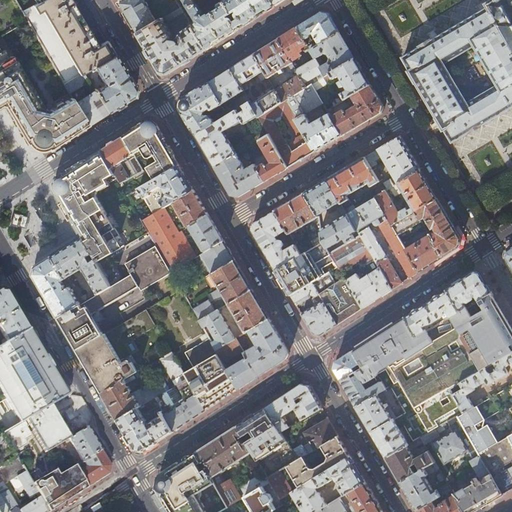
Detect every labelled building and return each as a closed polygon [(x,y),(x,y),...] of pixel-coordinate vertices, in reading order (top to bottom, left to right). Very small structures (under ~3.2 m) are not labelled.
[(87,71),(93,67),(114,54),(104,37),(82,0),(41,0),(29,8),(22,12),(64,84),(83,73),(87,71)] [(134,0),(127,0),(120,5),(127,16),(137,34),(150,26),(134,0)] [(183,0),(195,18),(194,19),(196,22),(192,25),(207,49),(225,38),(241,28),(224,1),(218,4),(218,6),(219,8),(206,17),(203,13),(204,12),(198,3),(197,3),(196,1),(196,0),(183,0)] [(225,0),(224,1),(241,28),(258,17),(275,6),(270,0),(225,0)] [(416,82),(437,118),(436,119),(443,130),(445,129),(453,142),(470,132),(470,133),(482,126),(481,125),(511,107),(511,0),(494,0),(487,5),(488,8),(432,41),(431,40),(419,47),(420,48),(403,58),(411,70),(409,71),(415,83),(416,82)] [(183,12),(181,8),(166,17),(168,21),(183,12)] [(313,34),(319,45),(340,33),(334,23),(329,13),(321,12),(297,27),(306,44),(310,41),(308,38),(309,37),(311,35),(313,34)] [(150,26),(137,34),(160,72),(167,74),(207,49),(192,25),(189,22),(187,23),(189,27),(181,32),(181,33),(178,35),(177,38),(176,41),(171,40),(172,36),(164,21),(165,20),(163,19),(150,26)] [(22,37),(16,27),(13,29),(18,39),(22,37)] [(301,48),(307,44),(306,44),(297,27),(288,33),(278,39),(292,61),(301,55),(299,52),(302,50),(301,48)] [(316,47),(311,50),(315,58),(319,56),(321,55),(327,54),(329,58),(325,64),(323,64),(320,66),(326,76),(355,59),(348,46),(340,33),(319,45),(316,47)] [(60,142),(88,125),(69,92),(54,101),(61,113),(55,116),(23,62),(19,64),(12,52),(9,54),(0,38),(0,106),(4,104),(26,142),(27,142),(31,142),(32,144),(33,145),(35,146),(36,147),(39,147),(40,148),(43,148),(45,147),(47,146),(50,147),(51,148),(60,142)] [(296,69),(292,61),(278,39),(266,46),(255,54),(268,76),(268,78),(289,65),(293,72),(296,69)] [(104,85),(95,92),(107,112),(134,96),(135,89),(114,54),(93,67),(104,85)] [(268,76),(255,54),(242,62),(231,69),(244,91),(249,88),(246,82),(258,74),(261,80),(268,76)] [(319,56),(315,58),(320,66),(323,64),(319,56)] [(320,66),(315,58),(296,69),(300,75),(307,88),(312,84),(313,84),(311,80),(316,76),(319,80),(326,76),(320,66)] [(370,84),(355,59),(326,76),(319,80),(313,84),(312,84),(317,91),(328,85),(327,83),(339,75),(348,90),(342,94),(345,100),(352,95),(370,84)] [(244,91),(231,69),(220,76),(210,82),(223,104),(244,91)] [(83,73),(89,83),(93,81),(87,71),(83,73)] [(107,112),(95,92),(83,99),(76,88),(81,85),(82,87),(89,83),(83,73),(64,84),(69,92),(88,125),(107,112)] [(307,88),(300,75),(276,90),(283,102),(286,101),(307,88)] [(214,110),(223,104),(210,82),(194,92),(182,101),(181,102),(180,103),(180,104),(180,105),(181,107),(197,135),(216,123),(213,119),(211,118),(209,115),(205,115),(206,112),(211,109),(212,110),(214,110)] [(317,91),(312,84),(307,88),(286,101),(316,151),(335,140),(343,135),(332,117),(330,114),(312,124),(306,114),(321,105),(323,108),(326,106),(317,91)] [(377,96),(370,84),(352,95),(358,105),(349,110),(347,108),(332,117),(343,135),(381,112),(382,105),(377,96)] [(260,117),(283,102),(276,90),(252,104),(259,115),(260,117)] [(250,101),(246,94),(225,108),(227,110),(229,114),(250,101)] [(259,115),(252,104),(250,101),(229,114),(220,121),(216,123),(197,135),(206,150),(216,167),(237,155),(237,154),(224,131),(235,125),(235,126),(243,121),(245,124),(259,115)] [(267,130),(270,135),(289,167),(301,160),(316,151),(286,101),(283,102),(260,117),(267,130)] [(220,121),(229,114),(227,110),(217,116),(220,121)] [(131,133),(148,122),(147,120),(134,128),(133,129),(132,130),(131,130),(131,131),(131,133)] [(150,121),(148,122),(156,124),(165,140),(168,139),(158,122),(157,121),(156,120),(154,120),(153,120),(152,120),(150,121)] [(156,124),(148,122),(131,133),(124,137),(133,153),(142,148),(145,153),(146,155),(167,142),(165,140),(156,124)] [(249,147),(270,135),(267,130),(253,138),(251,135),(244,139),(249,147)] [(266,181),(289,167),(270,135),(249,147),(247,149),(246,149),(252,159),(253,160),(262,155),(266,153),(272,163),(268,165),(267,164),(266,165),(265,163),(258,167),(266,181)] [(400,136),(328,179),(341,202),(343,204),(344,207),(351,203),(347,196),(369,183),(372,187),(380,182),(369,164),(383,156),(388,164),(386,165),(388,169),(390,168),(395,176),(384,183),(385,185),(376,191),(378,196),(421,170),(400,136)] [(133,153),(124,137),(113,144),(102,151),(118,178),(121,184),(143,171),(136,158),(133,153)] [(170,147),(167,142),(146,155),(148,157),(148,158),(149,158),(150,158),(151,158),(152,158),(156,156),(159,161),(148,168),(155,180),(180,165),(176,159),(175,156),(170,147)] [(136,158),(145,153),(142,148),(133,153),(136,158)] [(252,159),(246,149),(242,152),(246,160),(249,161),(252,159)] [(110,183),(118,178),(102,151),(90,159),(70,172),(65,175),(55,181),(54,188),(72,220),(76,226),(105,209),(98,197),(89,201),(86,197),(99,189),(100,190),(101,190),(102,190),(111,185),(110,183)] [(239,197),(266,181),(258,167),(256,164),(246,170),(237,155),(216,167),(224,181),(232,195),(239,197)] [(70,172),(90,159),(87,159),(86,160),(83,160),(81,161),(73,167),(69,169),(70,172)] [(180,165),(155,180),(128,196),(131,200),(142,194),(145,198),(151,195),(151,192),(161,186),(164,186),(167,193),(166,196),(160,199),(165,207),(174,202),(195,190),(187,177),(180,165)] [(427,181),(421,170),(378,196),(376,197),(393,226),(416,211),(437,198),(427,181)] [(70,221),(72,220),(54,188),(55,181),(65,175),(63,173),(56,177),(55,178),(54,179),(53,181),(52,182),(52,184),(51,185),(51,186),(51,188),(52,189),(52,191),(70,221)] [(316,186),(305,193),(318,215),(341,202),(328,179),(316,186)] [(89,201),(98,197),(99,189),(86,197),(89,201)] [(202,202),(195,190),(174,202),(189,227),(191,226),(209,215),(202,202)] [(290,201),(276,210),(288,229),(290,234),(319,216),(318,215),(305,193),(290,201)] [(356,209),(348,214),(359,232),(360,235),(393,290),(403,283),(368,224),(373,221),(376,225),(377,226),(378,226),(379,225),(411,278),(420,272),(407,250),(399,236),(393,226),(376,197),(356,209)] [(449,218),(437,198),(416,211),(422,220),(426,218),(432,230),(434,229),(437,233),(431,236),(443,257),(459,246),(461,239),(449,218)] [(323,234),(324,242),(328,249),(345,238),(348,242),(355,238),(353,235),(359,232),(348,214),(346,209),(344,207),(343,204),(337,208),(343,217),(322,229),(323,234)] [(354,205),(346,209),(348,214),(356,209),(354,205)] [(165,207),(142,221),(157,246),(180,232),(165,207)] [(126,246),(105,209),(76,226),(83,237),(98,262),(126,246)] [(288,229),(276,210),(255,223),(253,230),(263,248),(276,270),(303,255),(296,244),(290,248),(284,246),(285,245),(285,244),(285,242),(284,241),(283,240),(282,240),(281,240),(280,240),(277,236),(288,229)] [(422,220),(416,211),(393,226),(399,236),(422,221),(422,220)] [(20,225),(21,216),(12,215),(11,224),(20,225)] [(217,228),(209,215),(191,226),(206,252),(224,241),(217,228)] [(182,231),(180,232),(157,246),(172,272),(197,257),(182,231)] [(312,241),(316,247),(324,242),(323,234),(312,241)] [(348,242),(330,253),(339,268),(341,272),(361,260),(370,274),(361,279),(357,273),(346,280),(363,309),(379,298),(393,290),(360,235),(355,238),(348,242)] [(431,265),(443,257),(431,236),(430,235),(407,250),(420,272),(431,265)] [(86,302),(112,286),(98,262),(83,237),(62,250),(52,257),(66,278),(80,271),(95,296),(88,294),(83,296),(86,302)] [(230,250),(224,241),(206,252),(203,254),(204,257),(207,255),(217,272),(236,261),(230,250)] [(303,255),(276,270),(285,284),(292,296),(313,283),(330,273),(339,268),(330,253),(328,249),(324,242),(316,247),(303,255)] [(172,272),(157,246),(127,264),(132,274),(112,286),(86,302),(59,319),(70,337),(78,351),(105,334),(93,315),(140,287),(142,291),(172,273),(172,272)] [(59,319),(86,302),(83,296),(79,299),(78,307),(67,289),(63,291),(62,289),(65,286),(63,282),(58,284),(58,283),(66,278),(52,257),(35,268),(34,276),(46,297),(59,319)] [(245,276),(236,261),(217,272),(212,275),(220,289),(208,296),(211,300),(193,309),(200,321),(216,311),(212,303),(218,299),(220,301),(225,298),(229,304),(253,290),(245,276)] [(463,280),(448,289),(460,311),(467,307),(465,302),(467,302),(470,302),(474,300),(474,296),(476,295),(479,300),(492,293),(481,274),(474,272),(463,280)] [(330,273),(313,283),(320,295),(321,296),(338,325),(351,317),(363,309),(346,280),(345,278),(336,284),(330,273)] [(313,283),(292,296),(296,303),(309,295),(316,297),(320,295),(313,283)] [(0,289),(0,288),(0,322),(0,323),(1,323),(2,324),(0,324),(0,330),(5,339),(0,341),(3,345),(30,329),(19,311),(7,291),(0,289)] [(448,289),(405,317),(417,337),(427,331),(424,326),(434,323),(442,317),(444,321),(460,311),(448,289)] [(262,305),(253,290),(229,304),(238,318),(235,320),(239,327),(242,325),(247,333),(251,331),(270,319),(262,305)] [(495,363),(511,353),(511,330),(511,331),(511,328),(511,326),(510,325),(508,324),(508,321),(507,319),(505,318),(503,316),(503,313),(502,312),(501,310),(499,308),(499,306),(498,304),(496,302),(493,302),(493,294),(492,293),(479,300),(467,307),(460,311),(444,321),(427,331),(417,337),(388,354),(403,379),(391,386),(406,412),(449,386),(450,389),(460,383),(486,368),(495,363)] [(172,301),(169,296),(161,301),(162,304),(166,304),(172,301)] [(322,336),(338,325),(321,296),(319,297),(322,302),(302,314),(305,319),(314,334),(322,336)] [(147,309),(105,334),(78,351),(91,373),(103,394),(136,374),(139,372),(141,372),(137,366),(136,366),(134,367),(122,345),(156,324),(147,309)] [(236,339),(219,310),(216,311),(200,321),(204,328),(209,325),(217,340),(213,343),(217,350),(236,339)] [(361,364),(364,368),(370,364),(388,354),(417,337),(405,317),(404,318),(406,320),(397,326),(395,323),(389,328),(390,330),(362,347),(361,346),(353,351),(361,364)] [(281,338),(270,319),(251,331),(259,345),(246,353),(248,357),(259,376),(287,359),(289,351),(281,338)] [(68,395),(30,329),(3,345),(0,346),(0,388),(21,423),(26,420),(50,406),(68,395)] [(242,336),(237,339),(242,348),(247,344),(242,336)] [(213,343),(211,339),(187,353),(195,367),(185,373),(188,379),(207,410),(240,389),(228,370),(225,363),(217,350),(213,343)] [(237,339),(236,339),(217,350),(225,363),(244,351),(242,348),(237,339)] [(361,364),(353,351),(348,354),(337,361),(334,369),(341,381),(357,372),(355,368),(361,364)] [(188,379),(185,373),(172,352),(141,372),(139,372),(144,380),(166,367),(169,373),(132,395),(130,393),(133,392),(128,384),(138,378),(136,374),(103,394),(112,408),(119,421),(155,399),(188,379)] [(511,353),(495,363),(497,367),(496,370),(492,373),(488,371),(486,368),(460,383),(463,388),(453,394),(465,413),(474,407),(467,395),(474,391),(475,389),(475,388),(486,382),(487,384),(490,385),(507,374),(508,372),(505,367),(510,365),(511,368),(511,367),(511,353)] [(240,389),(259,376),(248,357),(228,370),(240,389)] [(378,376),(370,364),(364,368),(357,372),(341,381),(348,392),(357,407),(382,392),(387,389),(382,381),(368,390),(365,384),(378,376)] [(207,410),(188,379),(155,399),(175,431),(207,410)] [(303,384),(266,408),(282,432),(290,427),(284,416),(296,409),(302,420),(322,408),(309,386),(303,384)] [(511,385),(474,407),(465,413),(458,416),(479,454),(496,444),(485,423),(511,407),(511,385)] [(453,394),(450,389),(449,386),(406,412),(399,416),(414,442),(421,438),(443,425),(449,422),(458,416),(465,413),(453,394)] [(382,392),(357,407),(371,432),(396,417),(390,406),(386,408),(381,400),(385,398),(382,392)] [(175,431),(155,399),(119,421),(136,450),(144,451),(175,431)] [(50,406),(26,420),(45,452),(69,439),(70,438),(50,406)] [(282,432),(266,408),(249,418),(238,426),(243,436),(247,442),(253,452),(259,462),(289,442),(282,432)] [(396,417),(371,432),(387,458),(414,442),(399,416),(396,417)] [(479,454),(458,416),(449,422),(454,431),(433,444),(445,464),(469,451),(474,459),(471,461),(482,480),(459,493),(455,496),(464,511),(474,511),(503,495),(479,454)] [(332,425),(328,418),(304,432),(313,447),(311,448),(313,451),(322,445),(339,436),(332,425)] [(443,425),(421,438),(423,442),(425,445),(440,436),(438,433),(445,429),(443,425)] [(243,436),(238,426),(218,439),(197,452),(215,484),(229,507),(242,499),(231,479),(226,482),(221,473),(253,452),(247,442),(243,445),(239,438),(243,436)] [(95,439),(88,427),(70,438),(69,439),(82,461),(101,450),(95,439)] [(3,434),(0,435),(0,467),(11,461),(18,458),(3,434)] [(305,456),(300,459),(288,466),(299,484),(296,486),(297,488),(350,456),(344,445),(339,436),(322,445),(329,457),(327,461),(316,468),(311,467),(305,456)] [(496,444),(479,454),(503,495),(511,490),(511,441),(509,436),(496,444)] [(414,442),(387,458),(401,482),(435,462),(429,451),(416,459),(410,449),(423,442),(421,438),(414,442)] [(111,466),(101,450),(82,461),(84,464),(82,465),(84,468),(78,471),(87,487),(96,481),(109,473),(111,466)] [(215,484),(197,452),(159,477),(157,485),(172,511),(208,511),(205,508),(207,507),(199,494),(215,484)] [(350,456),(297,488),(294,491),(292,492),(298,503),(303,501),(305,503),(300,506),(303,511),(316,511),(318,511),(328,505),(321,492),(320,492),(317,488),(320,486),(321,488),(334,479),(333,478),(335,476),(341,486),(340,487),(345,495),(349,493),(366,483),(358,469),(350,456)] [(33,484),(18,458),(11,461),(12,462),(7,465),(10,471),(3,474),(8,482),(17,477),(19,481),(30,498),(36,494),(39,498),(20,510),(3,482),(0,483),(0,511),(49,511),(33,484)] [(435,462),(401,482),(409,496),(417,510),(433,501),(452,490),(450,487),(448,483),(434,492),(425,477),(439,469),(435,462)] [(71,498),(87,487),(78,471),(75,465),(58,475),(71,498)] [(294,491),(281,470),(268,478),(271,482),(281,499),(292,492),(294,491)] [(49,511),(71,498),(58,475),(55,471),(33,484),(49,511)] [(268,478),(265,472),(241,487),(247,496),(263,487),(271,482),(268,478)] [(446,480),(442,473),(438,475),(437,477),(439,481),(442,481),(446,480)] [(17,477),(8,482),(10,486),(19,481),(17,477)] [(374,496),(366,483),(349,493),(360,511),(381,511),(383,511),(374,496)] [(455,496),(459,493),(453,485),(450,487),(452,490),(455,496)] [(267,494),(263,487),(247,496),(246,497),(254,511),(271,511),(273,511),(276,509),(272,502),(273,501),(273,499),(271,494),(269,493),(267,494)] [(464,511),(455,496),(442,503),(443,505),(440,507),(438,505),(436,506),(433,501),(417,510),(418,511),(464,511)] [(318,511),(349,511),(347,509),(341,498),(328,505),(318,511)] [(292,502),(285,506),(288,511),(296,511),(297,511),(292,502)]
